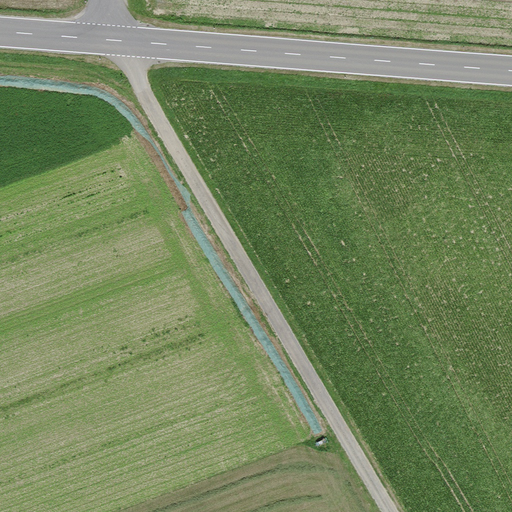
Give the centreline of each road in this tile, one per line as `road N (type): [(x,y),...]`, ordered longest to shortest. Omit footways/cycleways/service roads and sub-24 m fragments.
road 1 (track): [(104,0),(120,41),(395,511)]
road 2 (tertiary): [(0,31),(511,71)]
